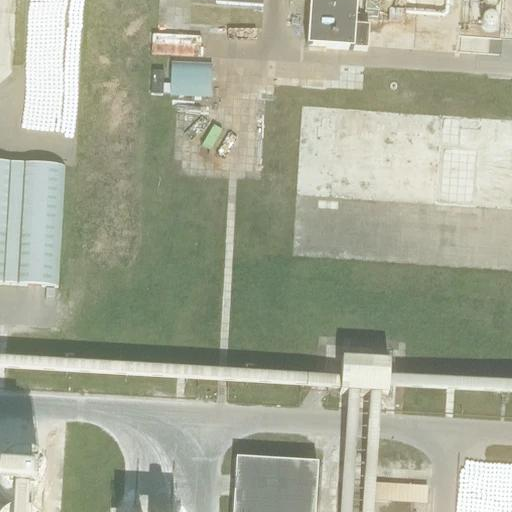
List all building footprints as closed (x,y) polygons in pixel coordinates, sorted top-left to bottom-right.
[(215,0),(216,0),(216,4),(263,7),(263,0),(309,0),(307,49),(367,53),(368,28),(355,28),(356,0),(215,0)] [(194,44),(207,44),(207,25),(159,25),(158,53),(194,53),(194,44)] [(211,98),(212,67),(172,65),(171,86),(164,86),(165,73),(150,72),(149,95),(211,98)] [(511,136),(511,153),(511,150),(511,119),(280,105),(274,190),(340,194),(352,172),(340,171),(338,170),(333,163),(368,166),(369,140),(354,139),(355,118),(363,128),(379,129),(378,147),(388,152),(391,146),(406,154),(410,150),(407,197),(470,201),(463,193),(466,149),(487,150),(487,142),(495,151),(496,132),(498,134),(511,134),(511,136)] [(0,163),(0,284),(58,288),(65,167),(0,163)] [(342,362),(340,396),(387,399),(390,365),(342,362)] [(314,511),(317,466),(236,461),(232,511),(314,511)] [(42,486),(42,484),(42,482),(41,480),(41,478),(40,476),(39,474),(38,473),(37,471),(35,470),(34,468),(32,467),(30,466),(27,464),(25,463),(21,463),(18,463),(16,463),(12,463),(10,464),(8,465),(5,467),(2,470),(0,471),(0,501),(0,502),(2,503),(3,505),(5,506),(7,507),(10,509),(12,509),(14,510),(16,510),(21,510),(23,510),(25,509),(27,509),(29,508),(32,506),(35,503),(37,502),(38,500),(39,498),(40,496),(41,494),(41,493),(42,491),(42,488),(42,486)]
